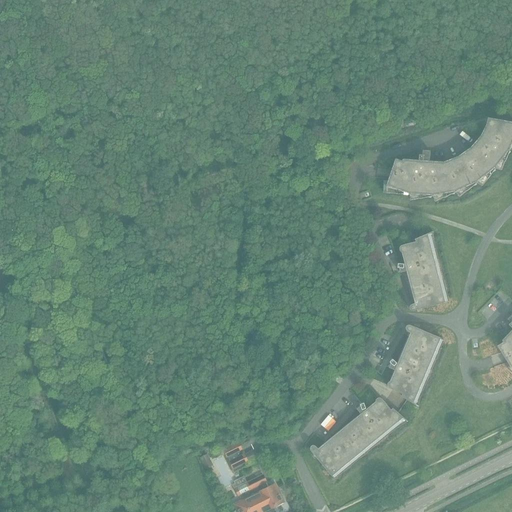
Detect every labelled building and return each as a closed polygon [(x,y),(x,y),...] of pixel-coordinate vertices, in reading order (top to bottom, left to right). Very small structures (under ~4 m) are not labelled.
[(501,170),(501,168),(509,149),(511,149),(511,125),(507,125),(507,122),(491,119),(491,120),(488,119),(487,124),(481,136),(470,148),(457,157),(443,163),(428,162),(429,150),(428,150),(422,150),(421,155),(418,154),(418,161),(403,160),(402,162),(395,160),(386,186),(386,193),(409,194),(410,200),(432,196),(435,201),(455,191),(459,196),(477,182),(482,186),(495,167),(501,170)] [(412,310),(413,310),(448,301),(431,232),(433,232),(432,231),(414,239),(414,240),(415,241),(401,245),(400,245),(400,246),(399,246),(399,247),(398,248),(398,249),(399,249),(399,250),(399,251),(400,251),(400,252),(401,252),(404,263),(403,264),(397,263),(397,267),(398,267),(399,272),(406,270),(414,303),(411,304),(410,305),(409,305),(409,306),(409,307),(409,308),(409,309),(410,310),(411,310),(412,310)] [(511,314),(511,313),(511,314),(506,319),(510,322),(508,324),(511,328),(511,329),(502,340),(503,342),(497,346),(509,365),(506,368),(511,372),(511,314)] [(406,330),(406,331),(410,332),(397,363),(396,363),(391,358),(389,362),(390,363),(388,367),(394,370),(390,381),(389,381),(388,381),(388,382),(387,382),(387,383),(386,383),(386,384),(386,385),(387,386),(387,387),(388,387),(389,388),(401,393),(401,395),(400,395),(417,406),(418,405),(416,404),(443,339),(409,325),(408,325),(407,325),(406,325),(405,326),(405,327),(405,328),(405,329),(405,330),(406,330)] [(375,401),(375,402),(366,409),(365,408),(363,402),(359,404),(360,405),(356,408),(360,413),(317,448),(315,446),(315,445),(314,445),(313,445),(312,445),(311,445),(311,446),(310,446),(310,447),(309,448),(310,449),(310,450),(334,479),(405,420),(406,421),(407,421),(392,408),(391,408),(390,409),(381,399),(381,398),(380,398),(379,397),(378,397),(377,398),(376,398),(375,399),(375,400),(375,401)] [(238,442),(223,449),(227,456),(241,449),(238,442)] [(244,454),(229,461),(233,468),(247,461),(244,454)] [(262,474),(234,488),(238,495),(239,495),(241,500),(234,504),(238,511),(261,511),(282,502),(278,494),(279,493),(275,484),(268,487),(265,482),(266,481),(262,474)]
